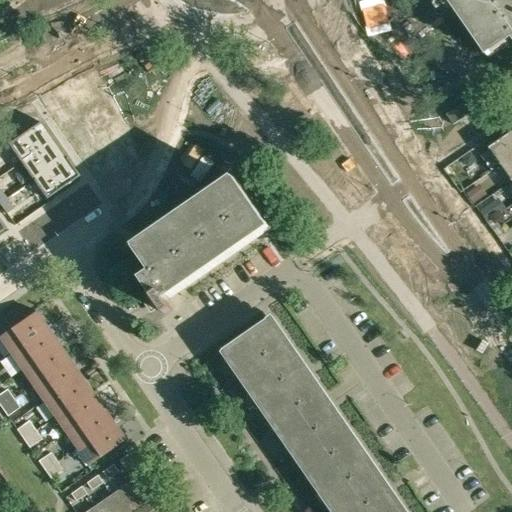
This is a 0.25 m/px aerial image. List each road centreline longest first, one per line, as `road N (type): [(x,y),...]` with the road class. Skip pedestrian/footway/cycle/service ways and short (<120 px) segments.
road 1 (secondary): [(511,336),(273,0)]
road 2 (residential): [(241,511),(145,371)]
road 3 (residential): [(145,371),(58,249)]
road 4 (secondary): [(0,64),(123,0)]
road 5 (residential): [(253,292),(145,371)]
